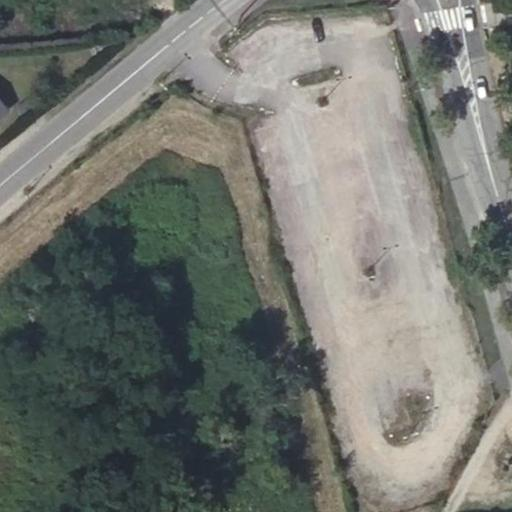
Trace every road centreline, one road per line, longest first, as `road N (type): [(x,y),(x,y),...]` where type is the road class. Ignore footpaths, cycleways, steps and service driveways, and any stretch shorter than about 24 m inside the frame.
road 1 (residential): [(224,0),(0,187)]
road 2 (secondary): [(498,212),(464,70)]
road 3 (unclassified): [(452,511),(511,405)]
